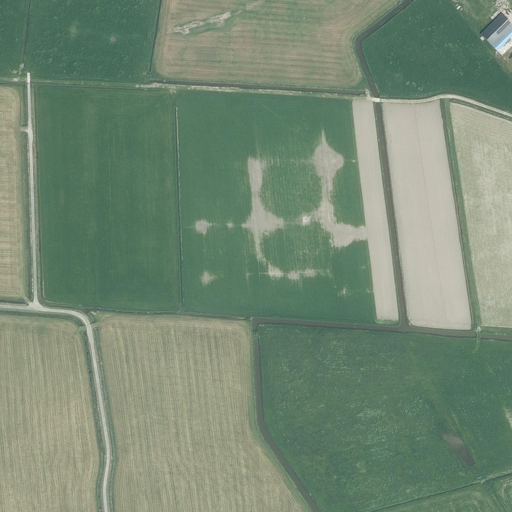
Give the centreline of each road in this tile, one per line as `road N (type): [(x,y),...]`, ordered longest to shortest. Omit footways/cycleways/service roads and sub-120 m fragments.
road 1 (track): [(105,511),(108,449),(88,324),(71,312),(0,306)]
road 2 (track): [(28,73),(35,309)]
road 3 (track): [(511,116),(448,95),(365,99)]
